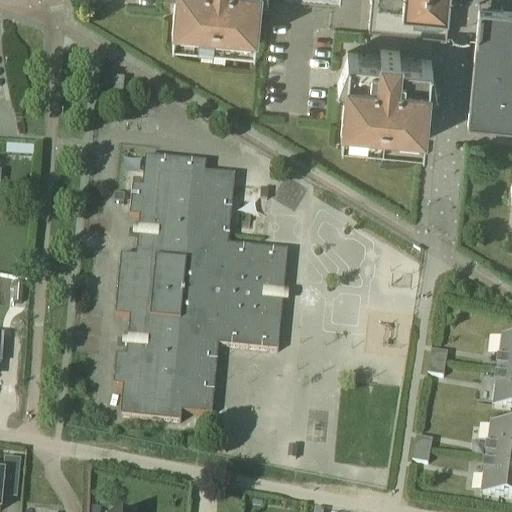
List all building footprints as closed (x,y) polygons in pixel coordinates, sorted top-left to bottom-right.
[(174,0),(171,33),(254,42),(257,0),(174,0)] [(424,33),(424,30),(435,23),(437,0),(371,0),(368,28),(422,33),(424,33)] [(476,36),(467,125),(511,128),(511,18),(500,17),(476,36)] [(348,54),(340,135),(422,143),(430,62),(431,62),(431,61),(399,58),(400,52),(380,50),(379,56),(347,53),(347,54),(348,54)] [(122,95),(124,80),(112,79),(111,93),(122,95)] [(115,356),(112,387),(122,388),(119,418),(180,424),(181,414),(211,417),(218,348),(277,353),(287,253),(228,247),(234,177),(205,174),(206,164),(145,158),(142,188),(132,187),(129,218),(139,219),(135,258),(120,256),(114,317),(129,319),(125,357),(115,356)] [(501,337),(496,373),(511,375),(511,338),(502,338),(502,337),(501,337)] [(431,352),(427,376),(443,379),(447,355),(431,352)] [(511,375),(496,373),(491,409),(493,410),(493,409),(511,411),(511,375)] [(491,425),(489,424),(484,461),(511,464),(511,427),(490,425),(491,425)] [(416,439),(411,463),(428,466),(432,442),(416,439)] [(4,460),(3,472),(19,474),(20,462),(4,460)] [(511,464),(484,461),(480,497),(481,497),(511,500),(511,464)]
